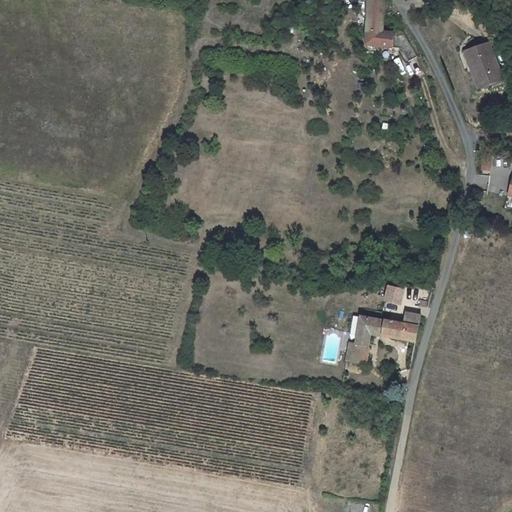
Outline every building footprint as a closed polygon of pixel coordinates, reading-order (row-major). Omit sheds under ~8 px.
[(366,13),(367,0),(356,0),(355,13),(366,13)] [(367,0),(366,13),(364,45),(391,46),(391,43),(400,44),(401,28),(390,27),(390,31),(382,31),(383,0),(367,0)] [(500,78),(486,42),(465,50),(471,66),(478,63),(486,84),(500,78)] [(478,63),(471,66),(479,87),(486,84),(478,63)] [(487,172),(490,157),(483,155),(480,170),(487,172)] [(384,302),(402,305),(405,288),(387,285),(384,302)] [(404,313),(402,320),(395,319),(395,323),(360,316),(354,345),(349,344),(345,362),(365,366),(372,333),(414,342),(419,316),(404,313)]
